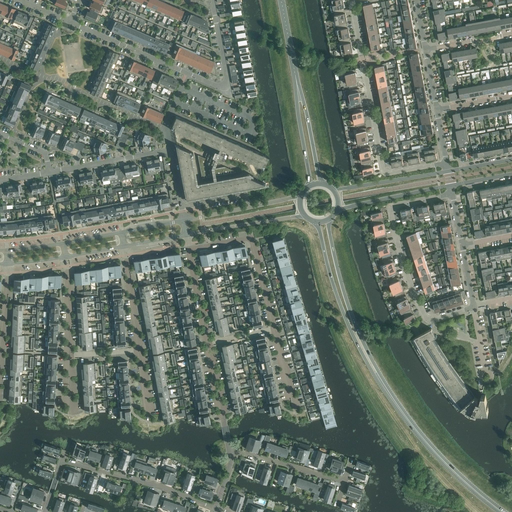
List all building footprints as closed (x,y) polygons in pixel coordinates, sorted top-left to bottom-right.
[(147,5),(145,8),(150,10),(154,0),(149,0),(147,5)] [(157,0),(154,0),(150,10),(155,12),(160,1),(157,0)] [(160,1),(155,12),(160,14),(164,3),(160,1)] [(101,13),(104,7),(94,2),(93,4),(91,3),(89,8),(101,13)] [(165,16),(166,14),(166,13),(169,5),(164,3),(160,14),(165,16)] [(344,6),(344,3),(333,5),(334,12),(345,11),(344,6)] [(4,5),(0,15),(0,16),(4,18),(9,7),(4,5)] [(166,14),(170,15),(174,7),(169,5),(166,13),(166,14)] [(242,5),(240,6),(231,7),(232,12),(219,14),(220,17),(241,13),(240,10),(242,9),(241,6),(242,5)] [(445,15),(444,9),(438,10),(437,5),(433,6),(434,11),(435,17),(445,15)] [(15,13),(15,11),(13,10),(14,9),(9,7),(4,18),(9,20),(10,18),(12,18),(14,13),(15,13)] [(174,20),(175,18),(179,9),(174,7),(170,15),(169,18),(174,20)] [(185,15),(182,14),(183,11),(179,9),(175,18),(182,21),(185,15)] [(17,14),(15,13),(14,13),(12,18),(14,20),(13,22),(18,24),(23,13),(18,11),(17,14)] [(97,22),(100,15),(90,11),(89,13),(87,12),(85,17),(97,22)] [(346,15),(345,15),(345,11),(334,12),(336,20),(347,18),(346,15)] [(23,13),(18,24),(23,26),(28,15),(23,13)] [(188,13),(187,14),(185,13),(185,15),(182,21),(183,21),(182,23),(188,26),(189,24),(193,15),(188,13)] [(28,29),(33,18),(28,15),(23,26),(28,29)] [(193,15),(189,24),(194,26),(197,17),(193,15)] [(440,22),(446,21),(445,15),(435,17),(436,23),(437,23),(438,28),(437,28),(441,28),(440,22)] [(494,19),(495,20),(476,24),(475,16),(472,16),(473,18),(470,18),(471,23),(466,24),(467,26),(468,34),(502,28),(500,19),(500,18),(494,19)] [(114,30),(118,19),(114,17),(109,28),(114,30)] [(197,17),(194,26),(198,28),(202,19),(197,17)] [(346,21),(347,21),(347,18),(336,20),(337,27),(347,25),(346,21)] [(118,19),(114,30),(118,32),(123,21),(118,19)] [(209,32),(208,27),(205,26),(207,22),(202,19),(198,28),(197,30),(207,34),(208,32),(209,32)] [(245,20),(242,21),(242,20),(234,22),(235,30),(244,28),(243,24),(245,24),(244,20),(245,20)] [(123,21),(118,32),(123,34),(127,26),(128,23),(123,21)] [(56,27),(45,22),(43,27),(54,32),(56,27)] [(338,30),(336,31),(336,35),(338,35),(349,33),(349,29),(348,30),(347,25),(337,27),(338,30)] [(127,26),(123,34),(128,36),(131,28),(127,26)] [(41,32),(52,37),(54,32),(43,27),(41,32)] [(246,27),(244,28),(235,30),(237,37),(245,35),(245,32),(246,32),(246,28),(246,27)] [(131,28),(128,36),(132,38),(136,30),(131,28)] [(448,32),(442,33),(441,28),(437,28),(437,29),(438,29),(439,33),(438,33),(439,40),(449,38),(448,32)] [(136,30),(132,38),(137,40),(141,32),(136,30)] [(39,37),(50,41),(52,37),(41,32),(39,37)] [(142,42),(145,34),(141,32),(137,40),(142,42)] [(349,36),(350,36),(349,33),(338,35),(340,42),(350,40),(349,36)] [(147,44),(150,36),(145,34),(142,42),(147,44)] [(156,35),(155,38),(151,46),(156,48),(161,37),(156,35)] [(248,35),(245,35),(237,37),(238,44),(247,43),(246,39),(248,39),(247,35),(248,35)] [(151,46),(155,38),(150,36),(147,44),(151,46)] [(37,41),(48,46),(50,41),(39,37),(37,41)] [(161,50),(164,42),(165,40),(161,37),(156,48),(161,50)] [(351,44),(350,40),(340,42),(341,49),(352,47),(351,44)] [(35,46),(38,47),(46,51),(48,46),(37,41),(35,46)] [(4,44),(0,53),(5,55),(9,46),(10,44),(5,42),(4,44)] [(169,51),(173,44),(170,42),(169,44),(164,42),(161,50),(165,53),(167,50),(169,51)] [(249,42),(247,43),(238,44),(239,52),(248,50),(247,47),(249,46),(248,43),(249,42)] [(214,62),(210,60),(211,57),(201,53),(200,56),(176,45),(172,55),(217,75),(214,62)] [(9,46),(5,55),(10,57),(13,48),(9,46)] [(15,59),(19,48),(14,46),(13,48),(10,57),(15,59)] [(38,47),(36,52),(44,55),(46,51),(38,47)] [(341,49),(339,50),(340,54),(342,54),(342,57),(353,55),(352,51),(353,50),(352,47),(341,49)] [(36,52),(33,50),(31,55),(42,60),(44,55),(36,52)] [(120,55),(109,50),(107,55),(118,60),(120,55)] [(250,50),(248,50),(239,52),(241,59),(249,57),(249,54),(250,54),(250,50)] [(443,61),(444,61),(444,66),(448,65),(447,60),(453,59),(452,52),(442,54),(443,61)] [(29,60),(40,65),(42,60),(31,55),(29,60)] [(113,63),(115,65),(118,60),(107,55),(105,60),(113,63)] [(252,57),(249,57),(241,59),(242,67),(251,65),(250,62),(252,61),(251,57),(252,57)] [(27,65),(38,70),(40,65),(29,60),(27,65)] [(111,68),(113,63),(105,60),(103,64),(111,68)] [(131,60),(126,71),(131,74),(136,62),(131,60)] [(136,62),(131,74),(135,76),(140,65),(136,62)] [(388,70),(386,63),(379,65),(379,66),(375,67),(376,72),(388,70)] [(100,69),(111,74),(114,69),(111,68),(103,64),(100,69)] [(253,64),(251,65),(242,67),(244,74),(252,72),(252,69),(253,69),(253,65),(253,64)] [(140,78),(142,75),(141,75),(145,67),(140,65),(135,76),(140,78)] [(444,66),(445,71),(446,77),(456,75),(455,69),(449,70),(448,65),(444,66)] [(145,67),(141,75),(142,75),(146,77),(150,69),(145,67)] [(100,69),(98,74),(107,77),(109,78),(111,74),(100,69)] [(156,75),(153,74),(155,71),(150,69),(146,77),(153,80),(156,75)] [(346,74),(347,80),(357,78),(356,74),(356,73),(356,74),(356,73),(356,69),(345,71),(346,71),(346,74)] [(254,72),(252,72),(244,74),(245,81),(254,80),(253,80),(253,76),(255,76),(254,72)] [(0,83),(4,85),(8,76),(3,73),(3,74),(0,80),(0,83)] [(153,80),(152,83),(159,86),(164,75),(159,73),(158,73),(156,73),(156,75),(153,80)] [(96,78),(105,82),(107,77),(98,74),(96,78)] [(164,75),(159,86),(163,88),(168,77),(164,75)] [(447,83),(448,83),(449,88),(448,88),(452,88),(452,82),(457,81),(456,75),(446,77),(447,83)] [(168,77),(163,88),(168,90),(173,79),(168,77)] [(107,83),(105,82),(96,78),(94,83),(105,88),(107,83)] [(358,83),(357,82),(358,82),(357,82),(357,78),(347,80),(348,85),(349,88),(348,88),(359,86),(358,83)] [(173,92),(178,81),(173,79),(168,90),(173,92)] [(256,79),(253,80),(254,80),(245,81),(246,89),(255,87),(254,84),(256,83),(255,80),(256,79)] [(16,86),(19,88),(19,87),(28,91),(28,92),(30,86),(28,85),(29,83),(25,81),(24,83),(19,81),(16,86)] [(92,88),(103,92),(105,88),(94,83),(92,88)] [(257,87),(257,86),(255,87),(246,89),(248,96),(256,95),(256,91),(257,91),(257,87)] [(19,88),(17,92),(26,96),(28,91),(19,87),(19,88)] [(90,93),(101,97),(103,92),(92,88),(90,93)] [(448,89),(449,88),(450,93),(449,93),(450,100),(461,98),(459,92),(453,93),(452,88),(448,88),(448,89)] [(361,97),(360,97),(359,93),(360,93),(359,93),(359,92),(360,92),(359,89),(346,91),(347,100),(361,97)] [(12,96),(15,97),(23,101),(26,96),(17,92),(14,91),(12,96)] [(117,91),(113,102),(118,104),(122,93),(117,91)] [(46,106),(47,104),(51,95),(46,92),(41,104),(46,106)] [(122,106),(127,95),(122,93),(118,104),(122,106)] [(47,104),(46,106),(51,108),(56,97),(51,95),(47,104)] [(127,108),(132,97),(127,95),(122,106),(127,108)] [(23,101),(15,97),(13,102),(21,106),(23,101)] [(56,97),(51,108),(56,111),(57,108),(61,99),(56,97)] [(135,102),(137,99),(132,97),(127,108),(132,110),(135,102)] [(361,102),(362,101),(361,101),(360,97),(361,97),(347,100),(349,108),(362,106),(362,102),(361,102)] [(56,111),(61,113),(66,101),(61,99),(57,108),(56,111)] [(71,103),(66,101),(61,113),(66,115),(71,103)] [(21,106),(13,102),(11,107),(10,107),(19,111),(21,106)] [(137,112),(138,109),(140,110),(143,105),(135,102),(132,110),(137,112)] [(71,103),(66,115),(71,117),(72,114),(76,106),(71,103)] [(11,107),(8,106),(6,111),(17,116),(19,111),(10,107),(11,107)] [(77,117),(78,115),(80,115),(81,111),(80,110),(81,108),(76,106),(72,114),(77,117)] [(141,114),(160,122),(164,114),(144,106),(141,114)] [(363,108),(349,111),(351,119),(354,119),(364,117),(363,113),(364,113),(364,112),(363,112),(363,111),(363,108)] [(84,109),(83,111),(81,111),(80,115),(81,116),(80,118),(85,120),(89,112),(84,109)] [(3,116),(6,117),(15,121),(17,116),(6,111),(3,116)] [(89,112),(85,120),(90,122),(94,114),(89,112)] [(456,126),(455,126),(459,125),(458,120),(464,119),(463,112),(453,114),(454,121),(455,121),(456,126)] [(90,122),(89,125),(94,127),(99,116),(94,114),(90,122)] [(100,128),(100,127),(104,118),(99,116),(94,127),(99,130),(100,128)] [(172,126),(174,127),(174,129),(217,147),(215,151),(212,157),(215,158),(211,168),(211,169),(208,169),(206,158),(197,155),(202,179),(213,177),(213,180),(197,183),(193,157),(194,157),(194,155),(190,156),(190,151),(179,147),(174,144),(185,201),(268,185),(262,183),(250,178),(251,175),(248,173),(216,179),(216,176),(238,172),(228,168),(224,166),(214,168),(218,159),(220,160),(223,154),(220,153),(222,149),(261,167),(262,165),(265,166),(269,157),(176,116),(172,126)] [(6,123),(5,125),(10,127),(11,125),(13,126),(15,121),(6,117),(4,122),(6,123)] [(365,121),(364,117),(354,119),(355,124),(356,124),(356,127),(366,125),(365,122),(365,121)] [(100,127),(100,128),(104,131),(109,120),(104,118),(100,127)] [(104,131),(104,132),(109,134),(110,131),(114,122),(109,120),(104,131)] [(114,136),(115,133),(119,124),(114,122),(110,131),(109,134),(114,136)] [(32,130),(30,134),(35,137),(40,127),(32,124),(30,128),(32,130)] [(115,133),(114,136),(119,138),(121,133),(124,126),(119,124),(115,133)] [(456,126),(457,131),(456,131),(457,137),(467,135),(466,129),(460,130),(459,125),(455,126),(456,126)] [(41,139),(43,134),(45,135),(47,130),(40,127),(35,137),(41,139)] [(366,128),(356,130),(357,130),(357,132),(357,133),(358,138),(368,136),(367,136),(367,132),(366,131),(367,131),(366,128)] [(47,136),(45,141),(50,143),(55,133),(47,130),(45,135),(47,136)] [(139,131),(136,138),(136,139),(149,140),(149,138),(150,136),(139,131)] [(55,145),(58,140),(60,141),(62,137),(55,133),(50,143),(55,145)] [(459,143),(460,148),(464,147),(463,142),(469,141),(467,135),(457,137),(458,143),(459,143)] [(358,147),(370,145),(369,141),(368,141),(368,140),(369,140),(368,140),(367,136),(368,136),(358,138),(355,138),(356,144),(358,144),(358,147)] [(62,142),(60,147),(65,150),(69,140),(62,137),(60,141),(62,142)] [(77,143),(75,142),(76,139),(70,137),(69,140),(65,150),(70,152),(73,147),(75,148),(77,143)] [(136,138),(134,138),(136,147),(149,144),(148,142),(149,142),(149,140),(136,139),(136,138)] [(96,139),(93,147),(106,148),(106,146),(105,146),(106,144),(96,139)] [(437,145),(432,146),(432,149),(429,150),(431,160),(437,159),(435,152),(438,152),(437,145)] [(370,147),(360,149),(361,152),(360,152),(361,158),(372,156),(372,155),(371,156),(370,152),(371,152),(371,151),(370,151),(370,150),(371,150),(370,147)] [(461,160),(472,158),(471,152),(466,153),(465,147),(464,147),(460,148),(459,148),(460,154),(461,160)] [(420,162),(419,155),(422,155),(420,148),(412,150),(415,163),(420,162)] [(423,148),(420,148),(422,155),(425,154),(426,161),(431,160),(429,150),(424,151),(423,148)] [(408,157),(409,164),(415,163),(412,150),(404,151),(405,158),(408,157)] [(403,165),(402,158),(405,158),(404,151),(395,153),(396,156),(398,166),(403,165)] [(390,155),(390,160),(391,160),(392,167),(398,166),(396,156),(393,157),(393,155),(390,155)] [(372,161),(372,160),(371,156),(372,156),(361,158),(362,163),(363,163),(363,166),(373,164),(373,161),(372,161)] [(158,159),(154,160),(155,160),(153,161),(155,171),(163,170),(162,163),(159,164),(158,159)] [(144,166),(146,175),(155,174),(155,171),(153,161),(151,161),(147,161),(147,166),(144,166)] [(136,163),(132,164),(132,165),(130,165),(132,176),(132,175),(141,174),(140,168),(138,169),(138,166),(136,166),(136,163)] [(363,169),(364,174),(374,172),(374,171),(373,167),(374,167),(373,164),(363,166),(364,168),(363,169)] [(122,171),(120,171),(121,178),(121,180),(124,180),(133,178),(132,175),(132,176),(130,165),(128,165),(124,165),(125,170),(122,171)] [(110,169),(108,169),(110,180),(121,178),(120,171),(119,169),(114,170),(113,168),(109,168),(110,169)] [(101,173),(102,181),(110,180),(108,169),(106,170),(106,169),(102,170),(103,172),(101,173)] [(91,172),(87,172),(87,173),(85,173),(87,184),(96,182),(95,176),(92,176),(91,172)] [(77,179),(78,186),(87,184),(85,173),(83,174),(83,173),(79,174),(80,178),(77,179)] [(68,176),(65,177),(63,178),(65,188),(72,187),(70,178),(69,179),(68,176)] [(65,188),(63,178),(61,178),(61,177),(57,178),(58,181),(56,181),(56,184),(54,184),(55,190),(57,189),(58,193),(65,192),(64,188),(65,188)] [(43,181),(39,181),(39,182),(37,182),(39,193),(48,191),(48,186),(46,186),(45,183),(43,183),(43,181)] [(29,189),(30,194),(39,193),(37,182),(36,182),(35,182),(32,182),(32,185),(30,185),(31,188),(29,189)] [(14,196),(15,198),(20,198),(19,191),(21,191),(21,184),(15,185),(13,185),(14,196)] [(6,188),(7,197),(14,196),(13,185),(11,186),(11,185),(8,185),(8,188),(6,188)] [(478,190),(467,192),(469,204),(475,203),(474,197),(480,196),(478,190)] [(169,204),(171,203),(170,198),(168,199),(167,194),(161,195),(163,207),(164,207),(169,206),(169,204)] [(158,208),(156,196),(150,197),(152,209),(158,208)] [(152,209),(150,197),(144,198),(146,210),(152,209)] [(146,210),(144,198),(138,199),(140,211),(146,210)] [(140,211),(138,199),(132,200),(134,212),(140,211)] [(134,212),(132,200),(126,201),(129,214),(129,213),(134,212)] [(122,215),(129,214),(129,213),(129,214),(126,201),(120,202),(123,215),(122,215)] [(123,215),(120,202),(114,203),(117,216),(122,215),(123,215)] [(447,215),(450,215),(449,208),(446,209),(445,202),(439,203),(441,213),(442,216),(447,215)] [(117,216),(114,203),(109,205),(111,217),(117,216)] [(436,217),(436,214),(441,213),(439,203),(434,204),(435,211),(432,211),(433,218),(436,217)] [(482,207),(476,208),(475,203),(469,204),(472,215),(483,213),(482,207)] [(105,218),(111,217),(109,205),(103,206),(105,218)] [(430,218),(433,218),(432,211),(429,212),(428,205),(423,206),(425,219),(430,218)] [(105,218),(103,206),(97,207),(99,219),(105,218)] [(420,220),(425,219),(423,206),(417,207),(418,214),(415,214),(417,221),(420,220)] [(99,219),(97,207),(91,208),(93,220),(99,219)] [(93,220),(91,208),(85,209),(87,221),(93,220)] [(413,218),(414,221),(417,221),(415,214),(413,215),(411,208),(406,209),(408,219),(413,218)] [(87,221),(85,209),(79,210),(81,222),(87,221)] [(81,222),(79,210),(73,211),(75,223),(76,223),(81,222)] [(60,219),(61,224),(64,223),(64,226),(70,224),(68,212),(62,213),(63,218),(60,219)] [(382,212),(372,213),(373,219),(374,222),(373,222),(384,220),(383,217),(382,213),(383,213),(382,213),(382,212)] [(478,220),(484,219),(483,213),(472,215),(474,226),(479,225),(478,220)] [(49,228),(55,227),(55,225),(58,224),(57,220),(54,220),(53,215),(47,216),(49,228)] [(375,225),(374,225),(375,230),(385,228),(384,224),(385,224),(384,224),(384,223),(384,220),(373,222),(374,222),(375,225)] [(485,229),(480,230),(479,225),(474,226),(476,237),(487,235),(486,229),(485,229)] [(376,236),(377,236),(377,238),(377,239),(387,237),(386,233),(386,234),(386,233),(386,232),(385,229),(385,228),(375,230),(376,236)] [(416,233),(407,236),(409,242),(418,238),(416,233)] [(283,238),(273,241),(275,247),(284,245),(283,238)] [(418,238),(409,242),(411,247),(420,244),(418,238)] [(387,239),(377,242),(378,242),(379,245),(378,245),(380,250),(390,248),(390,247),(389,248),(388,244),(389,244),(389,243),(388,244),(388,243),(388,242),(387,239)] [(420,244),(411,247),(413,253),(422,250),(420,244)] [(284,245),(275,247),(276,254),(286,251),(284,245)] [(233,248),(235,258),(241,257),(239,247),(233,248)] [(233,248),(227,249),(229,259),(230,263),(236,261),(235,258),(233,248)] [(382,259),(392,256),(391,253),(390,252),(391,252),(391,251),(390,252),(389,248),(390,248),(380,250),(381,256),(382,256),(382,258),(382,259)] [(221,251),(223,261),(229,259),(227,249),(221,251)] [(423,249),(422,250),(413,253),(415,259),(424,256),(423,253),(424,252),(423,249)] [(214,252),(217,262),(223,261),(221,251),(214,252)] [(286,251),(276,254),(278,260),(288,257),(286,251)] [(485,258),(490,257),(491,257),(489,251),(479,253),(481,264),(486,263),(485,258)] [(208,253),(210,263),(217,262),(214,252),(208,253)] [(200,255),(203,268),(211,266),(210,263),(208,253),(200,255)] [(167,256),(169,266),(175,264),(173,254),(167,256)] [(161,257),(163,267),(169,266),(167,256),(161,257)] [(424,256),(415,259),(417,264),(426,261),(424,256)] [(155,258),(157,268),(163,267),(161,257),(155,258)] [(288,257),(278,260),(280,267),(290,264),(288,257)] [(149,259),(150,269),(157,268),(155,258),(149,259)] [(393,262),(394,262),(393,258),(383,262),(384,264),(385,270),(395,267),(395,266),(395,267),(394,263),(394,262),(393,263),(393,262)] [(142,260),(144,270),(150,269),(149,259),(142,260)] [(135,262),(136,272),(144,270),(142,260),(135,262)] [(426,261),(417,264),(418,270),(428,267),(426,261)] [(493,267),(487,268),(486,263),(481,264),(483,275),(494,273),(493,267)] [(290,264),(280,267),(282,275),(292,272),(290,264)] [(430,269),(429,266),(428,267),(418,270),(420,276),(429,273),(429,270),(430,269)] [(385,270),(383,271),(385,276),(386,276),(386,278),(387,278),(398,275),(397,272),(396,272),(396,271),(397,271),(396,270),(396,271),(395,267),(385,270)] [(239,277),(242,276),(251,274),(250,268),(238,271),(239,277)] [(75,273),(76,283),(84,283),(84,282),(83,272),(75,273)] [(292,272),(282,275),(284,281),(294,278),(292,272)] [(429,273),(420,276),(422,281),(431,278),(429,273)] [(490,280),(495,279),(494,273),(483,275),(485,286),(491,285),(490,280)] [(400,280),(399,277),(389,281),(390,281),(391,284),(390,284),(392,289),(402,285),(401,285),(400,282),(400,281),(399,281),(400,280)] [(294,278),(284,281),(286,288),(296,285),(294,278)] [(431,278),(422,281),(424,287),(433,284),(431,278)] [(15,280),(15,290),(23,290),(23,289),(23,280),(15,280)] [(433,284),(424,287),(426,293),(435,290),(434,287),(436,287),(435,283),(433,284)] [(253,285),(244,287),(246,293),(255,291),(253,285)] [(296,285),(286,288),(288,296),(298,293),(296,285)] [(394,294),(395,297),(405,293),(404,290),(403,290),(403,289),(401,286),(402,285),(392,289),(394,294)] [(498,296),(497,290),(492,291),(491,285),(485,286),(487,298),(498,296)] [(464,302),(463,298),(466,297),(464,290),(460,292),(461,293),(455,295),(458,304),(464,302)] [(288,296),(285,297),(287,303),(290,302),(300,299),(298,293),(288,296)] [(455,293),(449,295),(452,306),(458,304),(455,295),(455,293)] [(443,297),(447,308),(452,306),(449,295),(443,297)] [(406,296),(396,300),(397,300),(398,302),(397,303),(400,308),(409,304),(409,303),(409,304),(407,300),(408,300),(407,300),(407,299),(406,296)] [(176,306),(179,305),(188,304),(187,297),(175,299),(176,306)] [(438,299),(438,300),(441,309),(447,308),(443,297),(438,299)] [(300,299),(290,302),(292,308),(302,305),(300,299)] [(428,302),(431,308),(434,308),(435,311),(441,309),(438,300),(433,302),(432,301),(428,302)] [(248,304),(245,304),(247,311),(249,310),(250,310),(258,308),(257,302),(248,304)] [(409,304),(400,308),(402,313),(404,315),(403,315),(403,316),(413,311),(411,308),(411,309),(411,308),(411,307),(410,307),(409,304)] [(302,305),(292,308),(293,314),(303,311),(302,305)] [(511,313),(510,309),(501,311),(502,317),(505,316),(507,322),(511,321),(511,319),(511,318),(510,313),(511,313)] [(303,311),(293,314),(295,320),(305,317),(303,311)] [(413,314),(414,314),(413,311),(403,316),(404,315),(405,318),(404,318),(407,323),(416,319),(414,315),(413,314)] [(502,317),(501,311),(490,313),(492,325),(498,323),(497,318),(502,317)] [(180,323),(183,322),(191,321),(190,314),(181,316),(178,316),(180,323)] [(220,335),(231,332),(227,317),(223,317),(224,318),(217,319),(220,335)] [(305,317),(295,320),(297,326),(307,323),(305,317)] [(253,327),(262,325),(261,319),(252,321),(253,327)] [(307,323),(297,326),(299,333),(309,331),(307,323)] [(504,328),(499,329),(498,323),(492,325),(494,336),(505,334),(504,330),(504,328)] [(182,335),(185,335),(185,334),(194,333),(192,326),(184,328),(181,328),(182,335)] [(466,411),(468,409),(472,412),(471,412),(472,412),(476,413),(477,412),(482,412),(483,412),(483,410),(488,410),(487,407),(488,407),(488,404),(487,404),(485,395),(481,395),(484,384),(481,395),(480,399),(478,398),(475,396),(473,394),(470,391),(468,388),(465,385),(461,378),(458,375),(456,372),(454,369),(451,366),(447,359),(445,356),(443,353),(441,349),(439,346),(437,343),(434,339),(439,336),(437,337),(436,334),(435,335),(431,328),(409,341),(410,341),(412,345),(414,349),(416,352),(418,356),(420,359),(422,363),(424,366),(427,369),(429,373),(431,376),(433,379),(435,382),(438,386),(440,389),(442,392),(445,395),(447,398),(450,401),(452,404),(457,411),(462,407),(466,411)] [(309,331),(299,333),(301,341),(311,338),(309,331)] [(82,333),(83,349),(94,348),(93,332),(89,332),(82,333)] [(501,340),(506,339),(506,336),(508,336),(509,334),(507,333),(505,334),(494,336),(496,347),(502,346),(501,340)] [(154,352),(164,350),(162,334),(158,335),(151,337),(154,352)] [(15,335),(14,351),(25,351),(26,335),(22,335),(15,335)] [(184,347),(196,344),(195,338),(186,339),(183,340),(184,347)] [(311,338),(301,341),(303,347),(313,344),(311,338)] [(223,346),(226,362),(233,360),(237,360),(233,344),(223,346)] [(313,344),(303,347),(305,353),(315,350),(313,344)] [(501,363),(504,357),(506,357),(506,353),(507,351),(503,351),(502,346),(496,347),(500,366),(500,365),(500,363),(501,363)] [(257,358),(260,357),(269,355),(267,348),(256,351),(255,351),(257,358)] [(315,350),(305,353),(306,359),(316,356),(315,350)] [(154,355),(157,371),(164,369),(164,370),(168,369),(165,353),(154,355)] [(14,354),(13,369),(13,370),(20,370),(24,370),(25,354),(14,354)] [(316,356),(306,359),(309,367),(318,364),(316,356)] [(199,359),(187,361),(188,367),(200,365),(199,359)] [(259,369),(262,368),(271,366),(270,360),(261,362),(258,362),(259,369)] [(84,364),(85,379),(92,379),(96,379),(95,363),(84,364)] [(318,364),(309,367),(311,374),(321,371),(318,364)] [(201,370),(192,372),(193,378),(202,377),(201,370)] [(272,371),(263,373),(260,374),(262,379),(273,377),(272,371)] [(321,371),(311,374),(312,380),(322,377),(321,371)] [(273,377),(262,379),(263,386),(275,383),(273,377)] [(322,377),(312,380),(314,386),(324,383),(322,377)] [(324,383),(314,386),(316,392),(326,389),(324,383)] [(193,396),(196,396),(196,395),(205,394),(204,387),(193,389),(192,390),(193,396)] [(276,388),(264,391),(266,397),(277,395),(276,388)] [(326,389),(316,392),(318,398),(327,396),(326,389)] [(270,402),(279,400),(277,395),(266,397),(267,403),(270,402)] [(327,396),(318,398),(319,404),(329,402),(327,396)] [(195,408),(198,407),(207,405),(206,399),(197,400),(194,401),(195,408)] [(270,402),(267,403),(270,415),(276,413),(274,405),(271,405),(270,402)] [(329,402),(319,404),(321,410),(331,408),(329,402)] [(244,405),(234,407),(235,413),(247,411),(246,405),(244,405)] [(326,426),(335,423),(331,408),(321,410),(326,426)] [(165,423),(175,421),(173,414),(172,414),(172,415),(163,416),(165,423)] [(201,414),(194,415),(195,421),(198,420),(199,425),(205,424),(204,415),(201,415),(201,414)] [(246,447),(251,449),(251,450),(257,452),(260,441),(259,440),(250,437),(246,447)] [(82,460),(84,454),(85,449),(76,446),(77,443),(76,443),(72,455),(79,458),(78,459),(82,460)] [(268,443),(265,449),(275,452),(277,446),(268,443)] [(44,444),(43,449),(49,451),(48,453),(52,454),(53,452),(58,454),(60,449),(44,444)] [(288,449),(287,449),(288,447),(283,445),(282,447),(277,446),(275,452),(285,456),(288,449)] [(299,445),(295,457),(300,459),(299,460),(305,462),(309,449),(299,445)] [(90,451),(89,454),(88,457),(98,461),(100,454),(96,453),(97,450),(92,449),(91,451),(90,451)] [(325,453),(318,451),(316,457),(315,456),(314,460),(315,460),(313,466),(320,468),(322,462),(323,463),(324,459),(323,459),(325,453)] [(112,456),(112,454),(108,452),(107,455),(106,454),(103,464),(109,467),(112,456)] [(120,462),(118,468),(125,470),(127,464),(128,465),(129,461),(132,462),(135,453),(132,453),(130,459),(128,459),(130,455),(123,453),(123,454),(121,459),(120,458),(119,462),(120,462)] [(44,454),(42,459),(45,460),(44,462),(48,463),(49,461),(55,463),(56,458),(44,454)] [(136,462),(134,468),(144,472),(146,465),(147,463),(137,459),(136,462)] [(340,473),(342,467),(341,467),(343,462),(333,459),(330,469),(340,473)] [(357,461),(355,466),(361,468),(360,470),(364,471),(365,469),(368,470),(369,465),(357,461)] [(245,462),(240,474),(241,475),(242,472),(252,475),(255,464),(250,462),(249,463),(245,462)] [(154,475),(156,469),(146,465),(144,472),(154,475)] [(40,468),(38,473),(51,478),(52,473),(46,471),(47,469),(47,468),(44,466),(43,467),(43,469),(40,468)] [(271,468),(265,466),(263,472),(262,471),(260,475),(262,475),(260,481),(266,483),(268,477),(269,478),(270,474),(269,474),(271,468)] [(161,480),(166,481),(168,482),(168,483),(171,484),(176,471),(165,467),(161,480)] [(69,470),(65,480),(76,483),(78,484),(82,474),(79,473),(79,472),(76,471),(76,472),(69,470)] [(353,470),(351,475),(357,477),(356,479),(360,480),(361,478),(364,479),(365,474),(353,470)] [(281,471),(278,481),(288,485),(286,490),(289,491),(291,485),(288,484),(292,474),(286,472),(286,473),(281,471)] [(192,481),(194,475),(188,473),(186,479),(185,479),(184,482),(185,483),(183,488),(189,491),(191,485),(192,485),(193,482),(192,481)] [(92,491),(94,486),(95,486),(96,482),(95,482),(97,476),(91,474),(89,480),(88,480),(87,483),(88,484),(86,489),(92,491)] [(217,479),(207,475),(205,482),(215,485),(217,479)] [(298,478),(296,484),(306,488),(308,481),(298,478)] [(15,482),(8,480),(8,481),(6,480),(4,485),(6,486),(5,490),(11,492),(15,482)] [(121,486),(115,485),(115,483),(112,482),(111,483),(105,481),(103,488),(109,490),(109,491),(112,492),(113,491),(119,493),(121,486)] [(316,491),(318,485),(308,481),(306,488),(316,491)] [(335,486),(329,484),(327,490),(325,490),(324,493),(325,494),(323,499),(330,502),(332,496),(333,496),(334,492),(333,492),(335,486)] [(349,484),(347,489),(360,494),(360,493),(361,489),(358,488),(359,486),(355,485),(355,486),(349,484)] [(213,492),(209,491),(210,488),(203,486),(200,495),(210,498),(213,492)] [(43,497),(42,497),(44,492),(34,488),(30,499),(41,503),(43,497)] [(355,497),(358,498),(360,494),(347,489),(345,494),(351,496),(355,497)] [(148,491),(145,501),(155,504),(159,493),(155,492),(155,493),(149,491),(148,491)] [(0,496),(0,501),(9,504),(11,498),(5,496),(1,494),(0,496)] [(243,497),(237,495),(235,501),(234,500),(233,504),(234,504),(232,510),(238,511),(240,506),(241,507),(243,503),(241,503),(243,497)] [(57,500),(54,510),(60,511),(64,502),(63,501),(64,499),(59,497),(58,500),(57,500)] [(165,500),(164,501),(162,500),(160,505),(163,506),(162,507),(163,507),(162,509),(167,511),(168,508),(172,510),(175,503),(165,500)] [(342,503),(340,508),(352,511),(354,507),(351,506),(352,504),(351,504),(352,502),(349,501),(348,505),(342,503)] [(72,502),(68,511),(75,511),(78,504),(72,502)] [(88,503),(87,508),(93,510),(92,511),(93,511),(96,511),(99,511),(102,511),(104,508),(88,503)] [(175,503),(172,510),(178,511),(184,511),(186,508),(184,508),(185,507),(175,503)] [(249,511),(261,511),(262,510),(263,507),(252,503),(249,511)]
